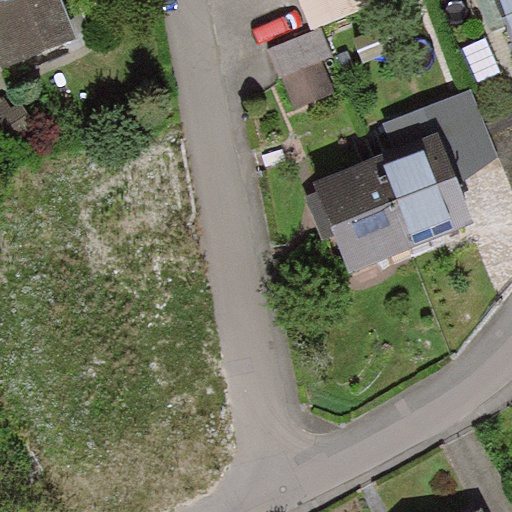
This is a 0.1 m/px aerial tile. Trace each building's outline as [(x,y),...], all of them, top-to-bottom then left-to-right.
[(0,0),(0,55),(4,65),(26,57),(71,40),(56,0),(0,0)] [(370,0),(305,0),(317,29),(373,5),(370,0)] [(511,0),(484,0),(491,15),(503,10),(511,30),(511,0)] [(329,55),(317,29),(271,49),(282,75),(329,55)] [(389,124),(403,158),(434,146),(448,180),(500,154),(492,138),(471,91),(389,124)] [(511,129),(492,138),(500,154),(511,181),(511,129)] [(403,158),(380,168),(407,235),(427,226),(431,235),(465,221),(448,180),(434,146),(403,158)] [(380,168),(323,191),(353,266),(388,253),(384,244),(407,235),(380,168)] [(164,259),(11,282),(28,395),(38,394),(35,375),(80,369),(81,378),(180,363),(164,259)]
